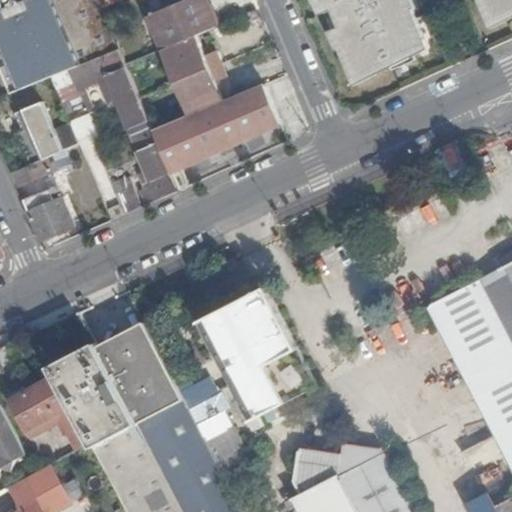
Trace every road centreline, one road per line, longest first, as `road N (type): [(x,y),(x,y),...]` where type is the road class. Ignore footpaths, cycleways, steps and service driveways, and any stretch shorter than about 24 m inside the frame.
road 1 (secondary): [(41,285),(343,150)]
road 2 (unknown): [(299,300),(511,195)]
road 3 (unknown): [(450,511),(414,447),(325,348)]
road 4 (secondary): [(343,150),(511,75)]
road 5 (unclassified): [(276,0),(343,150)]
